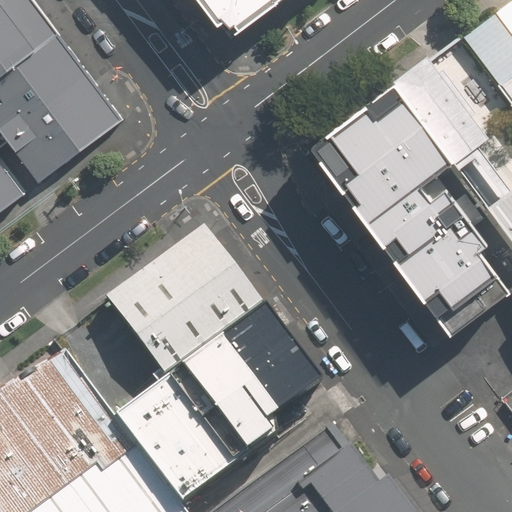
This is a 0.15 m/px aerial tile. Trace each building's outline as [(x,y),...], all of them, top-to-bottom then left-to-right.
[(128,110),(44,0),(0,0),(0,126),(38,177),(128,110)] [(209,0),(233,32),(276,0),(209,0)] [(511,0),(505,0),(463,32),(511,98),(511,0)] [(511,99),(463,32),(316,148),(453,333),(511,288),(511,99)] [(0,205),(29,184),(0,145),(0,205)] [(266,301),(207,225),(109,300),(168,376),(182,365),(222,334),(266,301)] [(266,301),(222,334),(278,407),(320,376),(266,301)] [(278,407),(222,334),(182,365),(246,450),(273,430),(263,418),(278,407)] [(115,415),(65,351),(0,395),(0,511),(186,511),(180,500),(115,415)] [(168,376),(115,415),(180,500),(246,450),(182,365),(168,376)] [(417,511),(389,472),(379,479),(335,418),(205,511),(417,511)]
